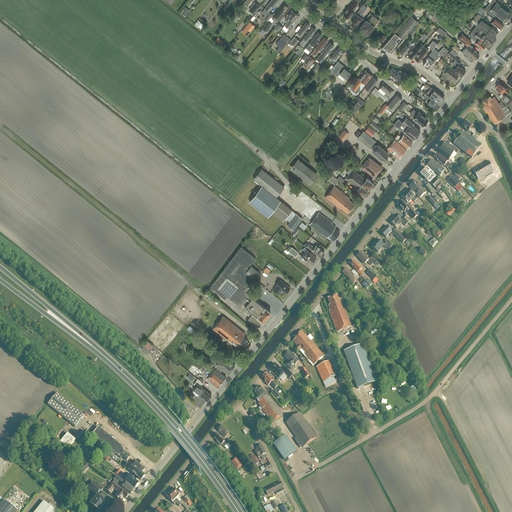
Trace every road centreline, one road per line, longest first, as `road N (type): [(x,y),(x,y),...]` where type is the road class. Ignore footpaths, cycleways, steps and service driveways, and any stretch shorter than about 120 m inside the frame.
road 1 (tertiary): [(124,511),(436,121)]
road 2 (unclassified): [(236,405),(474,107)]
road 3 (trunk): [(237,511),(142,393),(0,268)]
road 4 (unclassified): [(297,478),(423,403),(511,300)]
road 5 (residential): [(149,511),(236,405)]
road 6 (residential): [(236,405),(297,511)]
